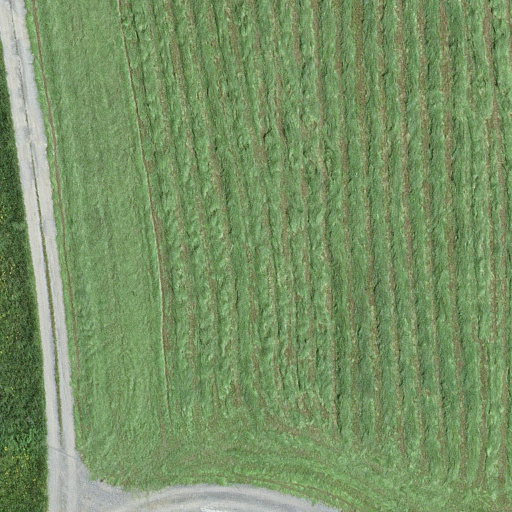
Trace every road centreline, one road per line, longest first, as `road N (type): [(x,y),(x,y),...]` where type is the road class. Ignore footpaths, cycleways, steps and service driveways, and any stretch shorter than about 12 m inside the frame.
road 1 (track): [(61,511),(57,377),(9,0)]
road 2 (track): [(292,511),(236,498),(134,511)]
